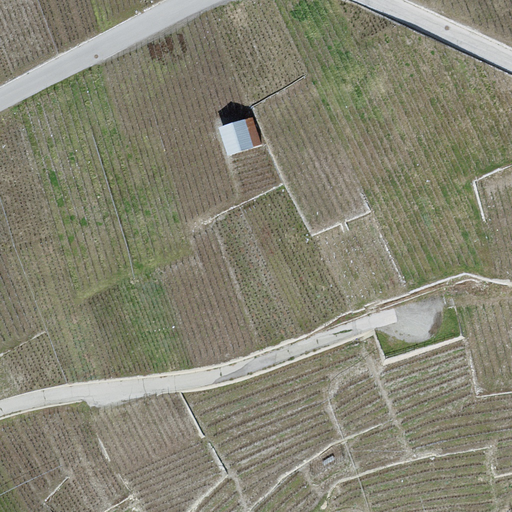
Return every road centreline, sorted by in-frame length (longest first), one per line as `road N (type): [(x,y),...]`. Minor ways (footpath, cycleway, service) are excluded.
road 1 (track): [(0,415),(212,383),(323,350),(375,324),(410,330)]
road 2 (unclassified): [(191,0),(0,102)]
road 3 (unclassified): [(368,0),(511,64)]
